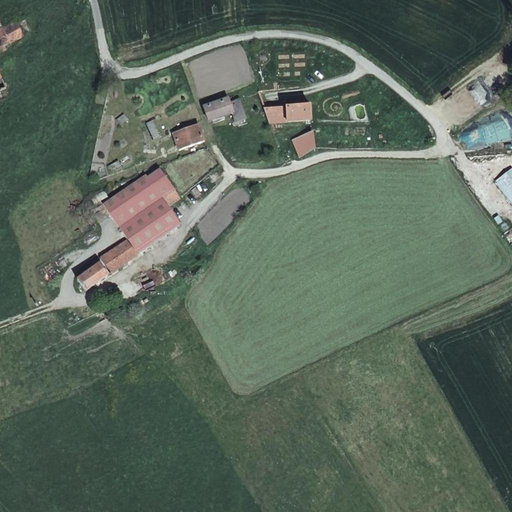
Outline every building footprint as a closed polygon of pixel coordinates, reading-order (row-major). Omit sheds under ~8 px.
[(0,75),(0,49),(24,36),(22,32),(16,21),(0,30),(0,90),(6,87),(0,75)] [(290,97),(264,105),(269,118),(294,110),(290,97)] [(230,99),(204,106),(208,121),(235,113),(230,99)] [(294,110),(269,118),(274,133),(313,120),(313,104),(294,110)] [(197,122),(174,132),(172,133),(179,148),(204,137),(197,122)] [(314,149),(315,147),(312,133),(311,133),(293,140),(300,156),(314,149)] [(511,168),(496,180),(511,200),(511,168)] [(115,247),(100,258),(110,273),(123,264),(125,267),(128,266),(126,262),(132,257),(175,228),(169,219),(161,208),(169,203),(164,195),(153,181),(149,175),(140,182),(134,186),(132,184),(112,199),(116,204),(128,221),(108,237),(115,247)] [(97,239),(93,234),(83,241),(87,246),(97,239)] [(107,275),(100,264),(77,280),(85,290),(107,275)]
